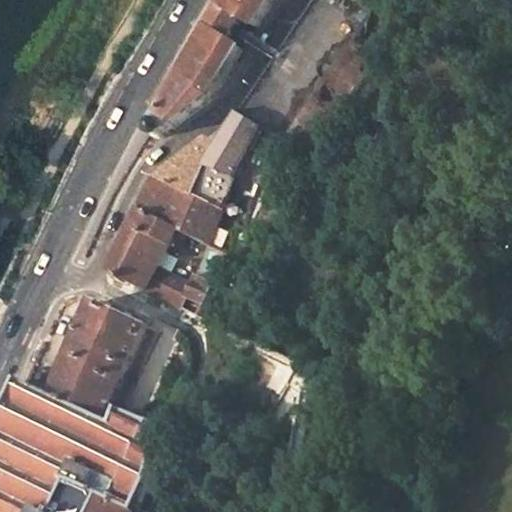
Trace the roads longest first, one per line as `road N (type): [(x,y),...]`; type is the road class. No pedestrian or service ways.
road 1 (residential): [(87,279),(151,167),(227,106),(300,0)]
road 2 (primary): [(50,265),(191,0)]
